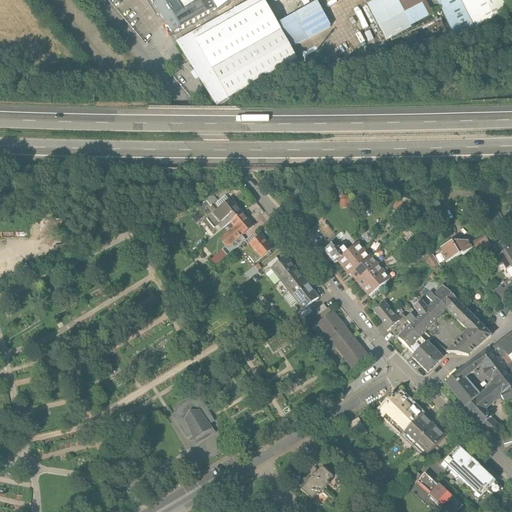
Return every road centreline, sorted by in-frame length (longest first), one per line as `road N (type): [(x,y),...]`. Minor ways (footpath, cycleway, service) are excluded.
road 1 (motorway): [(511,119),(0,121)]
road 2 (motorway): [(0,147),(511,145)]
road 3 (residential): [(404,370),(173,89)]
road 4 (unclassified): [(168,511),(404,370)]
road 5 (residential): [(511,472),(422,388)]
